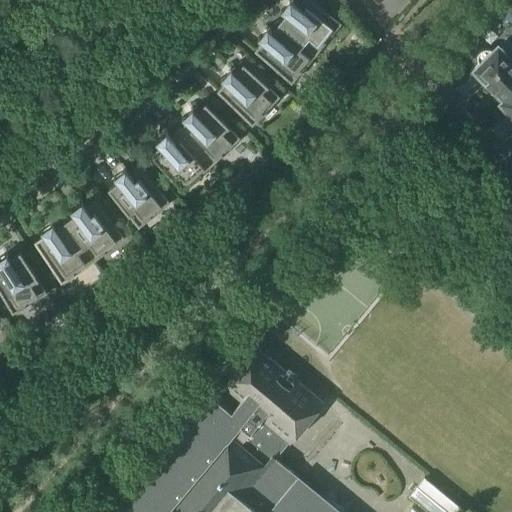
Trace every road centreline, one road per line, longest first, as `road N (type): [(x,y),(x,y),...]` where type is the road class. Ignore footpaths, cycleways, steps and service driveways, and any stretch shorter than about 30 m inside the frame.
road 1 (residential): [(0,193),(144,77),(218,0)]
road 2 (residential): [(511,171),(358,0)]
